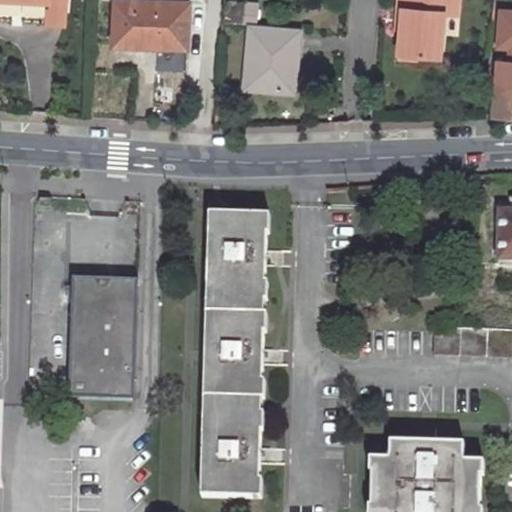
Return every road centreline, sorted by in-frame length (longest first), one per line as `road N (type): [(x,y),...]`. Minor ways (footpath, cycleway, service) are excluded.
road 1 (tertiary): [(0,147),(268,163),(511,152)]
road 2 (unknown): [(117,155),(95,258),(67,280),(64,390)]
